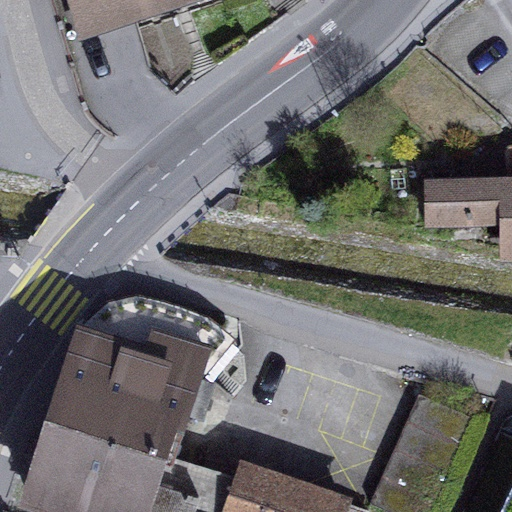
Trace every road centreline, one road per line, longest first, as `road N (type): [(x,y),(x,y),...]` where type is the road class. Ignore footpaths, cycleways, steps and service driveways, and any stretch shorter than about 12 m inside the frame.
road 1 (residential): [(511,386),(85,256)]
road 2 (primary): [(85,256),(191,154),(385,0)]
road 3 (primary): [(0,370),(85,256)]
